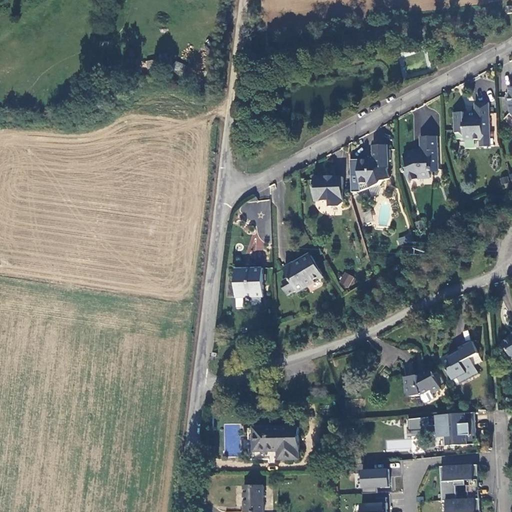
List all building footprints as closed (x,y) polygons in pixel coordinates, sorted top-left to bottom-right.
[(487,138),(487,106),(473,106),(473,114),(475,117),(471,121),(461,114),(452,114),(452,133),(462,133),(463,140),(478,140),(481,140),(481,137),(487,138)] [(435,169),(435,137),(418,138),(417,151),(413,154),(412,151),(401,156),(405,168),(401,171),(405,183),(415,179),(427,179),(427,170),(435,169)] [(481,140),(478,140),(478,148),(487,148),(487,138),(481,137),(481,140)] [(357,160),(358,184),(369,184),(369,188),(380,185),(380,183),(388,179),(385,171),(386,170),(385,163),(387,162),(386,145),(371,146),(371,157),(373,160),(370,162),(368,159),(357,160)] [(340,202),(339,177),(331,178),(330,176),(311,177),(312,192),(317,201),(326,201),(326,207),(334,207),(340,202)] [(292,263),(282,269),(286,277),(293,289),(320,274),(309,256),(293,265),(292,263)] [(260,296),(260,268),(233,269),(234,297),(260,296)] [(343,272),(338,283),(349,288),(354,276),(343,272)] [(282,283),(280,285),(285,294),(293,289),(286,277),(280,280),(282,283)] [(511,337),(503,342),(511,358),(511,337)] [(472,342),(443,358),(455,381),(458,379),(468,374),(466,371),(475,366),(471,359),(479,355),(472,342)] [(478,373),(475,366),(466,371),(468,374),(458,379),(460,382),(478,373)] [(406,376),(407,394),(420,394),(429,391),(431,393),(439,389),(430,372),(425,374),(424,372),(418,374),(406,376)] [(436,426),(439,426),(440,436),(443,436),(444,445),(448,445),(448,447),(451,447),(451,445),(471,445),(471,440),(474,439),(473,413),(456,415),(435,416),(436,426)] [(433,418),(408,417),(408,435),(433,435),(433,418)] [(297,455),(296,423),(252,425),(252,447),(276,446),(276,456),(297,455)] [(477,476),(476,460),(439,463),(441,497),(445,497),(446,511),(442,511),(441,511),(459,511),(467,511),(479,511),(478,495),(466,496),(455,496),(455,482),(454,478),(465,477),(477,476)] [(377,488),(389,488),(390,469),(360,468),(359,492),(377,492),(377,488)] [(477,476),(465,477),(465,482),(466,496),(478,495),(477,476)] [(224,511),(259,511),(260,510),(261,510),(260,483),(242,484),(243,510),(224,511)] [(372,496),(372,503),(359,503),(358,511),(386,511),(387,496),(372,496)]
